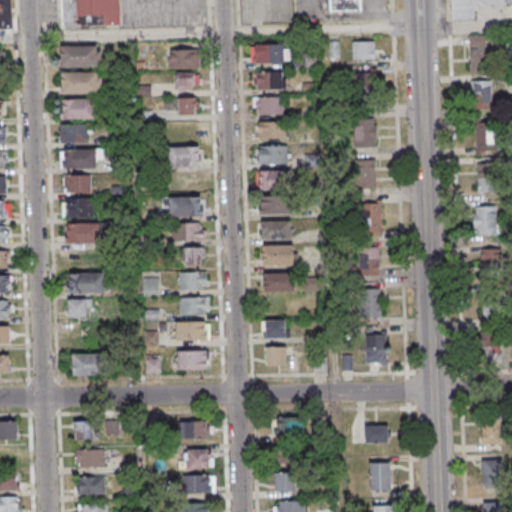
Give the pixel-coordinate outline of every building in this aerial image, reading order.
[(11,0),(0,0),(0,29),(12,29),(11,0)] [(60,0),(61,28),(120,27),(119,0),(60,0)] [(361,11),(360,0),(329,0),(329,11),(361,11)] [(511,0),(451,0),(452,21),(474,20),(474,6),(511,5),(511,0)] [(490,73),(491,38),(470,37),(469,72),(490,73)] [(353,41),(353,59),(375,59),(375,41),(353,41)] [(289,62),(289,44),(253,44),(253,62),(289,62)] [(100,47),(59,47),(59,69),(100,69),(100,47)] [(171,49),(171,68),(199,68),(199,49),(171,49)] [(199,72),(177,72),(177,90),(199,90),(199,72)] [(254,89),(284,89),(284,72),(254,72),(254,89)] [(101,73),(61,73),(61,95),(101,95),(101,73)] [(356,73),(356,98),(375,98),(375,73),(356,73)] [(492,80),(471,80),(471,109),(492,109),(492,80)] [(284,96),(253,96),(253,114),(284,114),(284,96)] [(179,114),(197,114),(197,97),(179,97),(179,114)] [(95,100),(60,100),(60,120),(95,120),(95,100)] [(377,147),(377,119),(356,119),(356,147),(377,147)] [(286,138),(286,121),(254,121),(254,138),(286,138)] [(498,153),(498,124),(476,124),(476,153),(498,153)] [(91,125),(60,125),(60,142),(91,142),(91,125)] [(255,145),(255,162),(289,162),(289,145),(255,145)] [(200,147),(167,147),(167,166),(200,166),(200,147)] [(105,149),(60,149),(60,169),(98,169),(98,159),(105,159),(105,149)] [(375,187),(375,159),(356,159),(356,187),(375,187)] [(495,164),(477,164),(477,194),(495,194),(495,164)] [(255,189),(289,189),(289,170),(255,170),(255,189)] [(67,193),(91,193),(91,175),(67,175),(67,193)] [(259,196),(259,213),(290,213),(290,196),(259,196)] [(202,197),(169,197),(169,217),(202,217),(202,197)] [(93,198),(65,198),(65,217),(93,217),(93,198)] [(0,201),(0,218),(10,219),(10,201),(0,201)] [(381,203),(361,203),(361,236),(381,236),(381,203)] [(474,235),(496,235),(496,206),(474,206),(474,235)] [(291,220),(261,220),(261,238),(291,238),(291,220)] [(99,223),(65,223),(65,243),(99,243),(99,223)] [(172,224),(172,242),(202,242),(202,224),(172,224)] [(0,243),(8,243),(7,226),(0,226),(0,243)] [(293,245),(262,245),(262,265),(293,265),(293,245)] [(358,247),(358,277),(379,277),(379,247),(358,247)] [(202,248),(183,248),(183,264),(202,264),(202,248)] [(480,276),(501,276),(501,249),(480,249),(480,276)] [(8,251),(0,250),(0,268),(8,268),(8,251)] [(206,272),(178,272),(178,289),(206,289),(206,272)] [(292,273),(263,273),(263,291),(292,291),(292,273)] [(67,274),(67,295),(106,295),(106,274),(67,274)] [(0,292),(10,293),(10,275),(0,275),(0,292)] [(158,295),(158,279),(144,279),(144,295),(158,295)] [(361,289),(361,317),(381,317),(381,289),(361,289)] [(180,297),(180,314),(210,314),(210,297),(180,297)] [(482,325),(504,325),(504,298),(482,298),(482,325)] [(10,300),(0,300),(0,318),(10,319),(10,300)] [(87,300),(67,300),(67,317),(87,317),(87,300)] [(285,338),(285,319),(265,319),(265,338),(285,338)] [(210,321),(177,321),(177,339),(210,339),(210,321)] [(0,325),(0,342),(10,343),(10,326),(0,325)] [(386,364),(386,333),(367,333),(367,364),(386,364)] [(498,345),(488,347),(490,357),(499,356),(498,345)] [(266,347),(266,365),(286,365),(286,347),(266,347)] [(207,370),(207,351),(177,351),(177,370),(207,370)] [(9,354),(0,354),(0,373),(9,373),(9,354)] [(71,354),(71,375),(104,375),(104,354),(71,354)] [(147,356),(147,374),(161,374),(161,356),(147,356)] [(314,370),(325,370),(325,359),(314,359),(314,370)] [(276,418),(276,437),(301,437),(301,418),(276,418)] [(0,438),(18,439),(18,420),(0,420),(0,438)] [(181,421),(181,438),(210,438),(210,421),(181,421)] [(501,444),(501,421),(482,421),(482,444),(501,444)] [(92,441),(92,422),(73,422),(73,441),(92,441)] [(366,425),(366,442),(388,442),(388,425),(366,425)] [(0,447),(0,464),(17,465),(17,448),(0,447)] [(105,450),(76,450),(76,467),(105,467),(105,450)] [(212,470),(212,450),(186,450),(186,470),(212,470)] [(276,451),(276,463),(298,463),(298,451),(276,451)] [(136,470),(136,457),(124,457),(124,470),(136,470)] [(503,459),(482,459),(482,479),(503,479),(503,459)] [(370,462),(370,489),(390,489),(390,462),(370,462)] [(0,491),(18,491),(18,474),(0,474),(0,491)] [(274,492),(295,492),(295,474),(274,474),(274,492)] [(185,493),(214,493),(214,476),(185,476),(185,493)] [(78,477),(78,493),(106,493),(106,477),(78,477)] [(0,511),(18,511),(18,498),(0,497),(0,511)] [(274,502),(274,511),(305,511),(306,502),(274,502)] [(77,511),(103,511),(108,511),(108,503),(78,503),(77,511)] [(181,511),(211,511),(211,503),(182,503),(181,511)]
